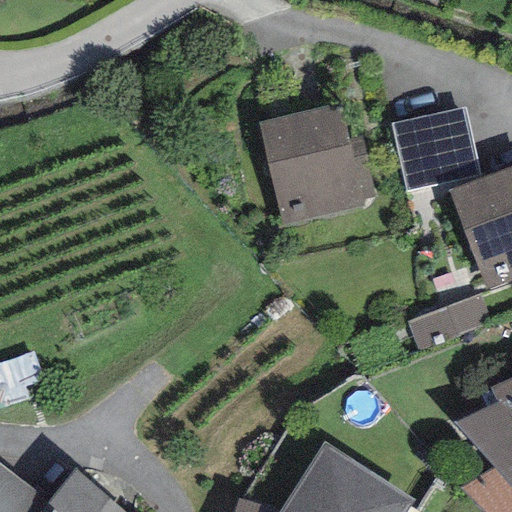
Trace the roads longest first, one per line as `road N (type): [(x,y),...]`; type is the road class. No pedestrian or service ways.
road 1 (residential): [(243,0),(277,22),(363,30),(511,86)]
road 2 (residential): [(0,76),(57,57),(169,0)]
